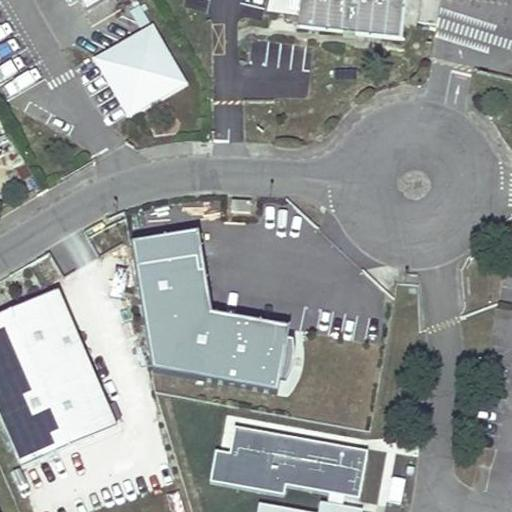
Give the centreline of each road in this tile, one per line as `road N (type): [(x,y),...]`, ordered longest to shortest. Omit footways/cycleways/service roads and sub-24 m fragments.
road 1 (unclassified): [(0,248),(73,204),(133,182),(187,173),(365,178)]
road 2 (unclassified): [(365,178),(372,208),(410,232),(441,224),(463,184)]
road 3 (unclassified): [(463,184),(444,145),(417,135),(377,151),(365,178)]
